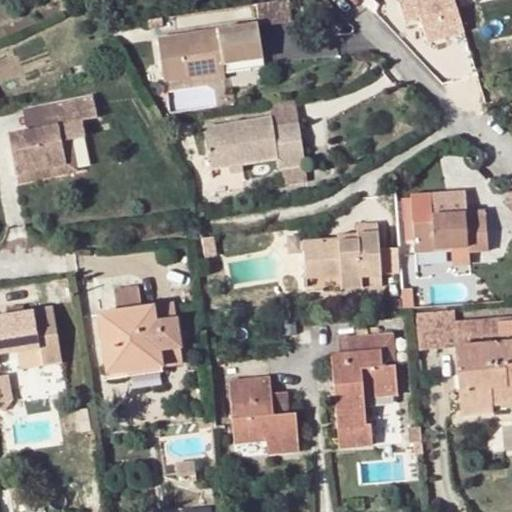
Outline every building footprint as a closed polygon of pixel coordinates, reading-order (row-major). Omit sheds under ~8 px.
[(288,0),(271,0),(253,3),(256,23),(291,18),(288,0)] [(400,0),(406,23),(422,19),(427,42),(465,34),(457,0),(400,0)] [(256,23),(156,37),(162,80),(181,77),(222,72),(221,63),(248,59),(247,49),(260,48),(256,23)] [(439,56),(428,44),(417,53),(429,66),(439,56)] [(248,59),(221,63),(222,72),(262,66),(260,48),(247,49),(248,59)] [(181,77),(182,83),(223,78),(222,72),(181,77)] [(93,96),(43,107),(47,127),(28,131),(8,135),(17,175),(67,164),(63,145),(72,143),(85,141),(81,122),(98,118),(93,96)] [(43,107),(23,110),(28,131),(47,127),(43,107)] [(269,117),(202,126),(208,167),(275,158),(277,167),(304,163),(298,122),(270,126),(269,117)] [(67,164),(17,175),(19,185),(78,172),(72,143),(63,145),(67,164)] [(410,194),(412,222),(434,221),(433,214),(433,209),(431,193),(410,194)] [(467,216),(467,211),(433,214),(434,221),(412,222),(415,253),(436,251),(436,245),(453,243),(453,246),(470,245),(467,216)] [(487,214),(467,216),(470,245),(470,251),(490,248),(487,214)] [(356,225),(356,233),(378,232),(377,223),(356,225)] [(337,242),(337,237),(316,239),(318,251),(303,252),(305,273),(321,272),(321,276),(337,275),(339,288),(361,287),(361,278),(382,277),(378,232),(356,233),(357,240),(337,242)] [(336,235),(337,237),(337,242),(357,240),(356,233),(336,235)] [(212,238),(200,240),(203,259),(215,258),(212,238)] [(318,251),(316,239),(302,240),(303,252),(318,251)] [(385,249),(387,272),(400,272),(398,248),(385,249)] [(361,278),(361,287),(383,285),(382,277),(361,278)] [(411,286),(402,287),(403,309),(413,308),(411,286)] [(107,374),(125,371),(124,363),(159,357),(160,366),(183,362),(173,304),(97,315),(107,374)] [(0,350),(36,345),(39,362),(60,358),(51,306),(0,314),(0,350)] [(490,411),(490,405),(488,388),(511,386),(511,322),(497,323),(498,343),(455,347),(461,414),(490,411)] [(391,335),(377,336),(381,368),(394,366),(391,335)] [(330,358),(339,447),(371,444),(370,426),(364,426),(362,398),(396,394),(394,366),(381,368),(377,336),(337,339),(339,354),(334,355),(330,358)] [(125,371),(160,366),(159,357),(124,363),(125,371)] [(295,414),(288,415),(272,416),(270,395),(269,378),(229,380),(235,443),(265,440),(267,454),(299,451),(295,414)] [(511,402),(511,386),(488,388),(490,405),(511,402)] [(287,394),(270,395),(272,416),(288,415),(287,394)] [(8,401),(0,396),(0,410),(1,411),(8,401)] [(192,460),(175,461),(176,476),(182,475),(182,483),(195,482),(192,460)]
